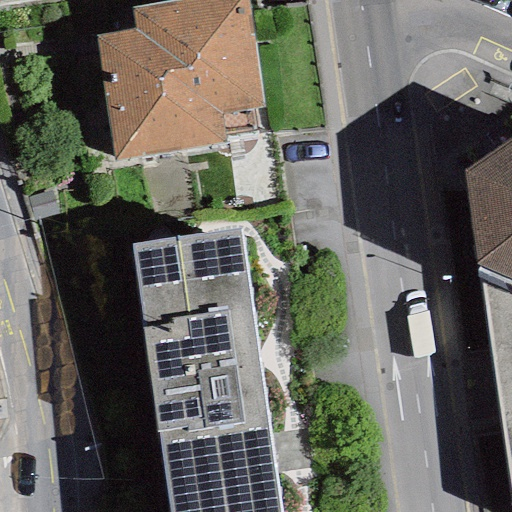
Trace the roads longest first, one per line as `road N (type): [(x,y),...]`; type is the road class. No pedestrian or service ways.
road 1 (secondary): [(428,511),(357,6)]
road 2 (secondary): [(0,273),(32,384),(52,511)]
